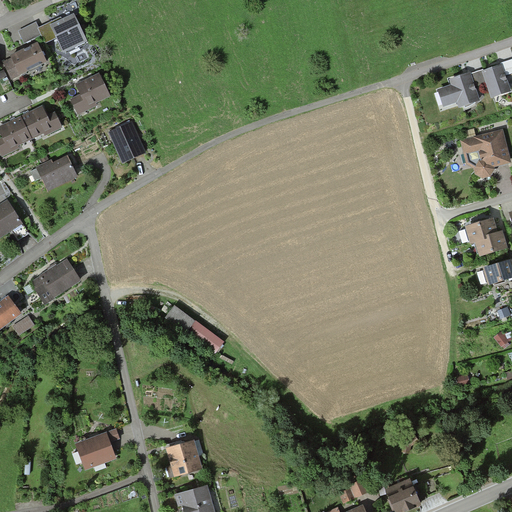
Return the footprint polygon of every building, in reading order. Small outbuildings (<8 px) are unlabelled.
[(38,29),(36,23),(18,31),(24,44),(41,36),(45,44),(56,39),(63,53),(86,42),(73,14),(62,20),(61,18),(38,29)] [(23,50),(10,57),(11,59),(2,63),(11,81),(48,63),(38,43),(23,50)] [(511,75),(511,62),(481,72),(485,84),(490,100),(511,93),(506,78),(511,75)] [(485,84),(481,72),(448,83),(449,86),(436,91),(441,108),(456,103),(458,109),(478,102),(474,87),(485,84)] [(110,96),(99,73),(92,77),(75,85),(80,95),(71,100),(78,115),(98,105),(97,102),(110,96)] [(30,112),(21,116),(32,139),(43,134),(44,137),(63,129),(55,112),(46,116),(42,106),(30,112)] [(32,139),(21,116),(16,119),(0,126),(0,133),(2,138),(0,139),(0,151),(3,157),(19,149),(17,146),(32,139)] [(146,152),(132,121),(108,131),(122,163),(134,158),(146,152)] [(495,171),(495,168),(511,164),(508,150),(503,130),(461,140),(466,165),(473,169),(475,176),(482,180),(491,178),(495,171)] [(53,163),(51,159),(36,167),(36,168),(31,171),(35,181),(41,178),(47,191),(78,177),(67,156),(53,163)] [(0,237),(22,224),(7,201),(0,205),(0,237)] [(495,225),(493,219),(465,228),(470,246),(475,244),(479,258),(508,249),(505,241),(502,233),(498,234),(495,225)] [(82,282),(67,259),(54,267),(31,282),(46,305),(82,282)] [(511,263),(511,261),(483,269),(488,287),(511,280),(511,263)] [(0,330),(22,314),(8,295),(4,298),(0,301),(0,330)] [(194,322),(173,307),(164,319),(185,334),(194,322)] [(510,315),(507,309),(498,312),(501,319),(510,315)] [(35,325),(28,315),(12,326),(19,336),(35,325)] [(222,343),(194,322),(185,334),(213,355),(222,343)] [(507,342),(500,333),(493,338),(501,348),(507,342)] [(467,376),(457,378),(459,387),(469,385),(467,376)] [(121,440),(117,430),(76,444),(85,471),(117,460),(111,443),(121,440)] [(202,470),(194,441),(180,445),(166,449),(171,466),(167,467),(170,477),(174,476),(174,478),(202,470)] [(365,479),(349,486),(350,489),(354,499),(371,492),(365,479)] [(213,511),(207,486),(174,495),(178,511),(213,511)] [(354,499),(350,489),(339,494),(343,503),(354,499)] [(393,498),(389,499),(394,511),(408,511),(421,507),(413,489),(393,498)]
